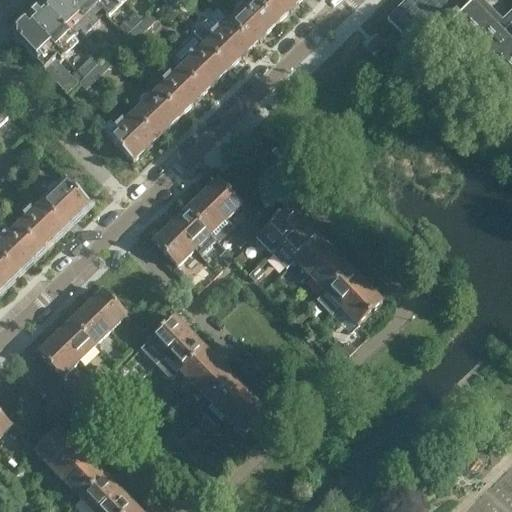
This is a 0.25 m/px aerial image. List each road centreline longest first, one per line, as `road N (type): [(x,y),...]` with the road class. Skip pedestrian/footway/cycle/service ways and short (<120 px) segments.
road 1 (residential): [(296,419),(405,315),(399,290),(233,118)]
road 2 (residential): [(296,419),(115,231)]
road 3 (residential): [(167,511),(1,340)]
road 4 (residential): [(233,118),(355,0)]
road 5 (residential): [(115,231),(233,118)]
road 6 (residential): [(1,340),(115,231)]
road 7 (residential): [(296,419),(203,511)]
